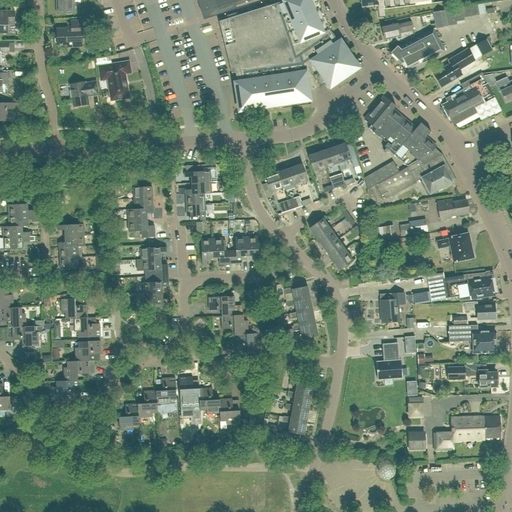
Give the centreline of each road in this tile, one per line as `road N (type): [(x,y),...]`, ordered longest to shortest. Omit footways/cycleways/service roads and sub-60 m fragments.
road 1 (residential): [(317,457),(343,323),(332,289),(299,253)]
road 2 (residential): [(501,505),(388,509),(317,457)]
road 3 (residential): [(138,367),(87,414),(61,423),(36,414),(21,375),(0,354)]
road 4 (residential): [(56,152),(242,139)]
road 5 (residential): [(242,139),(317,123),(378,68)]
road 6 (residential): [(56,152),(38,0)]
road 7 (residential): [(183,281),(269,274),(299,253)]
road 8 (residential): [(511,259),(462,150)]
